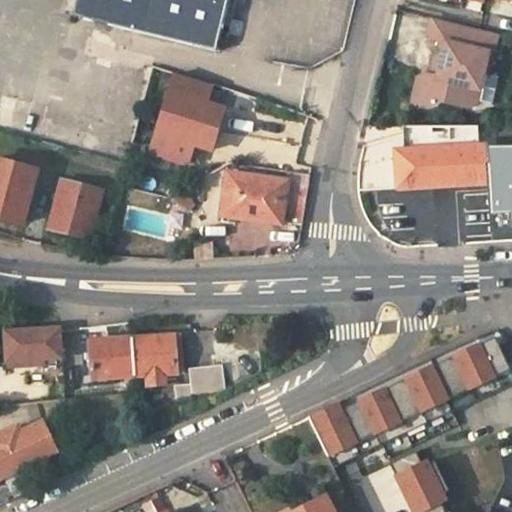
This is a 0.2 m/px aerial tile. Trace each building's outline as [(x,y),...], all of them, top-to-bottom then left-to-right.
[(77,1),(73,16),(95,21),(216,51),(227,0),(99,0),(98,6),(77,1)] [(417,78),(411,103),(431,107),(440,102),(462,107),(475,105),(483,72),(488,74),(497,34),(432,18),(428,34),(432,40),(445,43),(441,59),(438,59),(435,75),(430,74),(427,73),(417,78)] [(434,58),(430,74),(435,75),(438,59),(434,58)] [(213,85),(173,72),(147,155),(189,168),(195,148),(212,154),(227,106),(208,100),(213,85)] [(488,142),(396,148),(398,188),(489,184),(491,234),(511,233),(511,144),(489,146),(488,142)] [(0,218),(22,224),(36,171),(0,161),(0,218)] [(227,174),(222,211),(251,215),(251,220),(281,224),(281,222),(290,223),(302,225),(308,185),(227,174)] [(93,225),(102,190),(62,179),(49,229),(89,239),(93,225)] [(251,220),(251,215),(222,211),(222,216),(251,220)] [(300,233),(302,225),(290,223),(289,232),(300,233)] [(93,225),(89,239),(108,244),(112,230),(93,225)] [(2,329),(6,367),(66,362),(63,323),(2,329)] [(131,338),(134,376),(147,375),(148,385),(164,384),(163,374),(182,372),(180,335),(131,338)] [(83,344),(85,379),(92,378),(134,376),(131,338),(90,341),(90,343),(83,344)] [(482,341),(451,354),(467,391),(498,377),(482,341)] [(419,370),(403,377),(420,413),(450,400),(434,363),(419,370)] [(174,386),(175,398),(184,398),(192,397),(223,393),(221,367),(189,369),(191,385),(174,386)] [(357,399),(374,436),(404,422),(387,386),(357,399)] [(341,403),(312,416),(330,457),(359,444),(341,403)] [(0,478),(57,452),(43,422),(20,433),(17,426),(0,433),(0,478)] [(453,511),(457,510),(443,482),(433,462),(427,465),(426,462),(422,464),(415,451),(390,464),(413,511),(453,511)] [(333,511),(326,496),(295,511),(333,511)]
